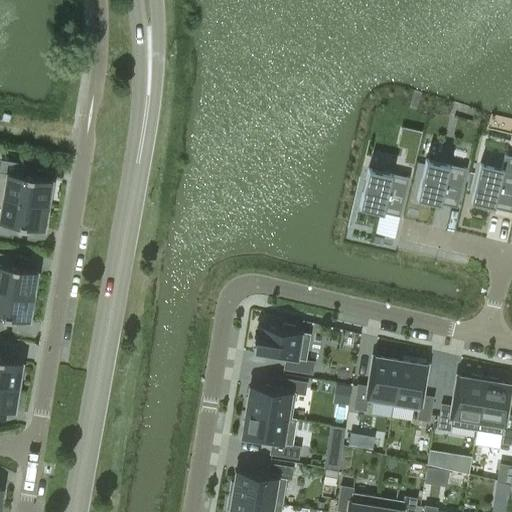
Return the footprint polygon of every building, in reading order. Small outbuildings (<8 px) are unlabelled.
[(404,161),(413,164),(420,137),(410,134),(407,148),(404,161)] [(501,168),(480,163),(470,202),(511,212),(511,209),(511,156),(504,154),(501,168)] [(0,159),(0,196),(47,204),(51,180),(22,175),(24,162),(0,158),(0,159)] [(466,168),(425,159),(416,197),(457,207),(466,168)] [(409,177),(368,168),(358,206),(399,216),(409,177)] [(43,229),(47,204),(0,196),(0,234),(12,237),(14,224),(43,229)] [(0,290),(32,295),(36,271),(7,266),(9,253),(0,251),(0,290)] [(0,315),(28,320),(32,295),(0,290),(0,315)] [(283,369),(312,374),(314,361),(305,359),(310,333),(295,330),(295,326),(283,324),(282,328),(259,325),(259,329),(256,329),(253,347),(256,347),(255,352),(285,356),(283,369)] [(367,401),(392,405),(400,360),(374,356),(369,386),(356,383),(352,409),(365,411),(367,401)] [(0,383),(18,386),(22,362),(0,358),(0,383)] [(425,364),(400,360),(392,405),(417,410),(416,419),(429,421),(433,396),(420,394),(425,364)] [(450,425),(475,430),(484,376),(471,374),(470,377),(458,375),(453,405),(441,403),(436,428),(449,430),(450,425)] [(510,383),(497,381),(498,378),(484,376),(475,430),(501,434),(499,442),(511,445),(511,443),(511,414),(505,413),(510,383)] [(249,385),(245,411),(291,418),(291,417),(295,393),(304,394),(307,382),(282,377),(279,390),(249,385)] [(0,408),(14,411),(18,386),(0,383),(0,408)] [(336,385),(333,402),(347,404),(349,387),(336,385)] [(296,418),(291,417),(291,418),(245,411),(241,436),(271,441),(269,453),(298,458),(300,446),(291,444),(296,418)] [(350,433),(348,444),(356,446),(358,434),(350,433)] [(424,449),(423,481),(444,482),(445,468),(467,469),(468,451),(424,449)] [(325,454),(323,466),(338,468),(339,456),(325,454)] [(231,482),(228,495),(281,504),(286,478),(291,479),(293,467),(268,462),(266,474),(236,470),(234,482),(231,482)] [(325,468),(323,482),(334,483),(336,470),(325,468)] [(374,511),(377,496),(352,492),(353,487),(340,485),(336,510),(347,511),(374,511)] [(280,511),(281,504),(228,495),(226,508),(229,509),(228,511),(280,511)] [(402,500),(377,496),(374,511),(413,511),(416,498),(403,496),(402,500)]
